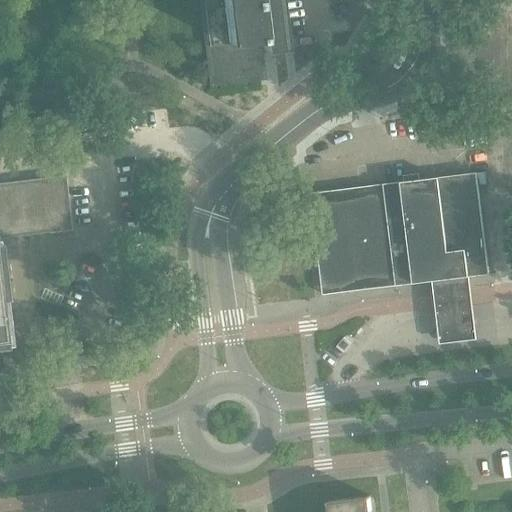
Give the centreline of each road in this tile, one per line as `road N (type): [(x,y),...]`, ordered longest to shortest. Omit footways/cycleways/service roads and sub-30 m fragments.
road 1 (unclassified): [(205,231),(235,182),(286,137),(321,110),(399,80),(423,40),(421,0)]
road 2 (tertiary): [(511,372),(267,406)]
road 3 (tertiary): [(269,437),(511,413)]
road 4 (tertiary): [(0,477),(194,443)]
road 5 (tertiary): [(190,414),(0,447)]
road 6 (unclassified): [(240,384),(222,252),(205,231)]
road 7 (unclassified): [(205,231),(199,252),(210,388)]
road 8 (residential): [(418,511),(411,455),(511,442)]
